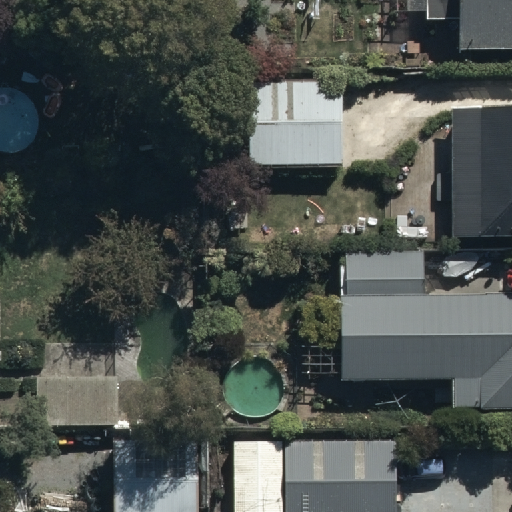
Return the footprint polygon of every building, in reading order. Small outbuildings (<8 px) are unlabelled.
[(460,36),(460,65),(511,65),(511,0),(424,0),(424,36),(460,36)] [(248,96),(249,179),(342,178),(342,95),(248,96)] [(451,222),(451,254),(511,254),(511,122),(449,123),(449,180),(430,180),(430,222),(451,222)] [(342,312),(423,311),(423,263),(342,263),(342,312)] [(511,310),(423,311),(342,312),(342,394),(453,395),(453,425),(511,424),(511,310)] [(38,395),(38,440),(120,440),(119,384),(41,384),(41,395),(38,395)] [(394,511),(394,451),(281,451),(281,511),(394,511)] [(440,452),(440,511),(503,511),(503,451),(440,452)]
